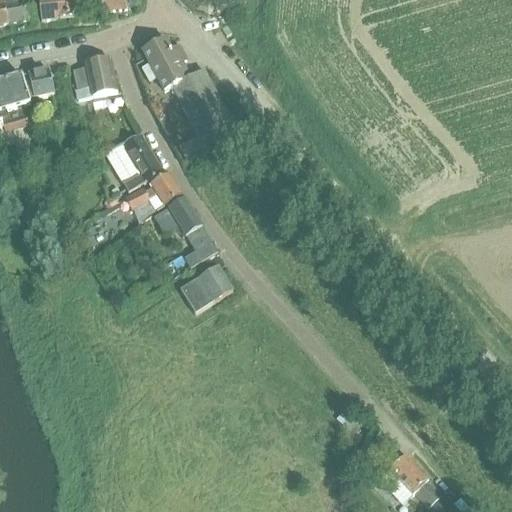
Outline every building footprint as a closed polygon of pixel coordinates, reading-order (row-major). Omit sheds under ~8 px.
[(0,0),(0,26),(9,25),(6,5),(5,5),(4,0),(0,0)] [(6,5),(9,25),(37,21),(34,0),(6,5)] [(47,0),(39,1),(42,24),(49,23),(58,22),(58,21),(79,18),(76,0),(47,0)] [(128,12),(126,0),(101,0),(104,16),(128,12)] [(217,2),(216,11),(226,13),(228,4),(217,2)] [(152,66),(143,71),(151,86),(160,82),(166,93),(173,90),(206,154),(238,137),(205,73),(191,80),(183,65),(189,63),(182,50),(172,55),(165,41),(144,52),(152,66)] [(74,74),(78,95),(77,95),(79,106),(94,103),(96,110),(109,107),(107,100),(118,98),(111,61),(87,66),(88,71),(74,74)] [(22,79),(30,101),(55,96),(50,74),(22,79)] [(30,101),(22,79),(0,85),(0,120),(3,120),(2,120),(1,121),(0,121),(0,129),(0,130),(1,130),(2,131),(4,132),(5,132),(6,131),(7,134),(38,124),(30,101)] [(142,137),(125,146),(124,145),(106,155),(128,194),(146,184),(146,185),(163,175),(142,137)] [(133,212),(151,202),(157,213),(182,198),(170,177),(152,187),(153,190),(146,195),(144,191),(127,201),(133,212)] [(166,240),(181,231),(196,255),(184,262),(191,272),(219,254),(185,202),(154,221),(166,240)] [(233,293),(219,269),(181,293),(196,316),(233,293)] [(355,435),(349,449),(357,452),(362,438),(355,435)] [(405,459),(389,473),(379,483),(402,508),(412,498),(414,496),(429,511),(451,511),(447,507),(441,500),(443,499),(405,459)]
